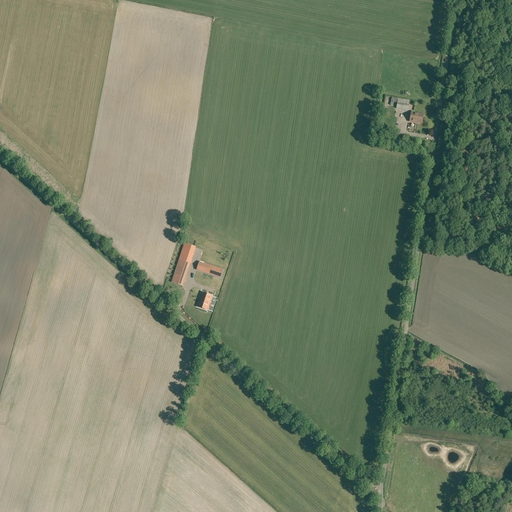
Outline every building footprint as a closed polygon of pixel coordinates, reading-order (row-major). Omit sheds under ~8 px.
[(408,110),(410,100),(392,97),(390,105),(393,106),(394,102),(397,103),(396,108),(408,110)] [(422,123),(423,115),(411,113),(410,121),(422,123)] [(183,286),(191,263),(179,259),(171,282),(183,286)] [(207,264),(204,272),(220,278),(223,270),(207,264)] [(199,285),(203,276),(197,273),(192,283),(199,285)] [(194,291),(192,302),(198,303),(200,292),(194,291)] [(207,310),(212,296),(202,292),(197,307),(207,310)]
